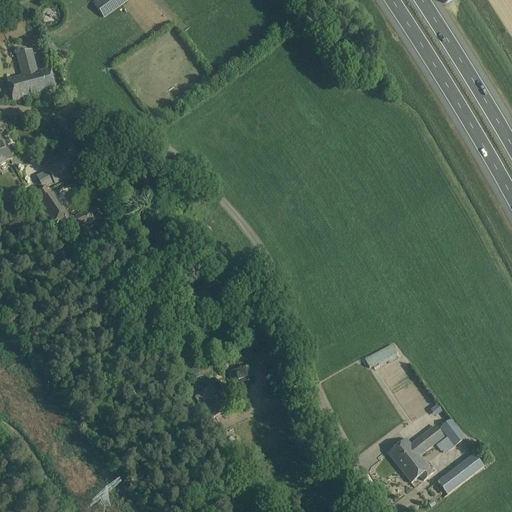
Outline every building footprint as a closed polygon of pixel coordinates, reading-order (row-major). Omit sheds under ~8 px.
[(103,18),(127,3),(124,0),(100,0),(94,4),(103,18)] [(47,59),(58,51),(52,43),(41,51),(47,59)] [(28,52),(17,55),(22,76),(8,80),(14,103),(56,92),(50,69),(33,73),(28,52)] [(0,166),(13,160),(1,138),(0,138),(0,166)] [(76,175),(68,159),(57,164),(66,180),(76,175)] [(55,186),(66,180),(57,164),(47,169),(48,171),(37,177),(43,188),(33,195),(38,202),(37,203),(53,227),(60,222),(64,228),(79,227),(79,228),(96,221),(91,210),(74,217),(75,218),(67,217),(69,216),(54,193),(52,194),(48,187),(54,184),(55,186)] [(66,208),(76,204),(71,194),(61,198),(66,208)] [(397,354),(392,346),(365,361),(358,365),(361,371),(368,367),(370,370),(397,354)] [(238,382),(239,385),(254,382),(251,368),(230,373),(232,383),(238,382)] [(198,391),(192,382),(186,386),(191,395),(198,391)] [(226,410),(214,386),(197,395),(209,419),(226,410)] [(454,447),(465,439),(450,420),(439,428),(449,440),(454,447)] [(411,446),(406,441),(388,455),(399,470),(411,461),(409,459),(415,454),(418,458),(418,457),(443,438),(435,428),(411,446)] [(454,447),(449,440),(439,447),(444,455),(454,447)] [(411,461),(399,470),(411,485),(421,478),(423,482),(432,475),(418,457),(418,458),(415,454),(409,459),(411,461)] [(447,497),(484,469),(474,455),(437,482),(447,497)]
